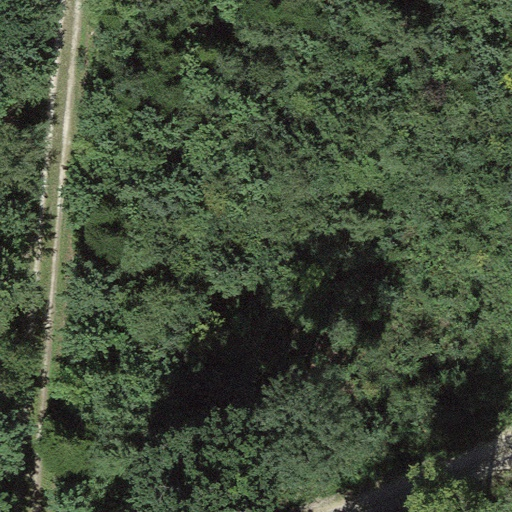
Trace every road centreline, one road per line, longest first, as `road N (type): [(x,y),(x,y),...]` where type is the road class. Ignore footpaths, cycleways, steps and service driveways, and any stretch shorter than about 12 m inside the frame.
road 1 (track): [(74,0),(25,511)]
road 2 (track): [(366,511),(511,451)]
